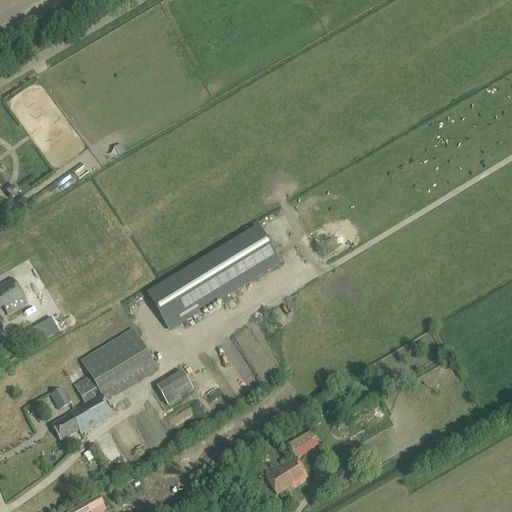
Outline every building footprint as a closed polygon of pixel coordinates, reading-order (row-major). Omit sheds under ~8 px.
[(85,141),(78,131),(78,132),(73,126),(61,135),(67,142),(64,145),(70,152),(85,141)] [(122,142),(116,145),(119,152),(125,149),(122,142)] [(96,147),(88,152),(97,168),(106,163),(96,147)] [(258,229),(148,296),(169,330),(279,263),(258,229)] [(0,309),(3,308),(8,316),(28,304),(24,299),(32,294),(21,276),(13,281),(12,279),(0,285),(0,309)] [(46,339),(56,334),(49,321),(39,326),(46,339)] [(73,386),(85,405),(69,413),(70,416),(51,426),(60,442),(79,431),(81,435),(114,416),(105,401),(147,376),(158,369),(142,345),(132,329),(80,362),(89,376),(73,386)] [(15,357),(11,350),(1,356),(6,363),(15,357)] [(270,367),(261,370),(263,377),(272,374),(270,367)] [(183,374),(157,389),(167,406),(193,391),(183,374)] [(70,405),(61,389),(50,395),(59,411),(70,405)] [(181,414),(186,419),(190,416),(185,410),(181,414)] [(153,418),(144,424),(150,434),(159,428),(153,418)] [(266,477),(277,495),(290,487),(291,487),(307,477),(295,458),(318,444),(311,432),(288,446),(295,458),(279,467),(280,469),(266,477)] [(93,472),(103,468),(98,457),(89,461),(93,472)] [(70,511),(91,511),(103,505),(98,497),(70,511)]
